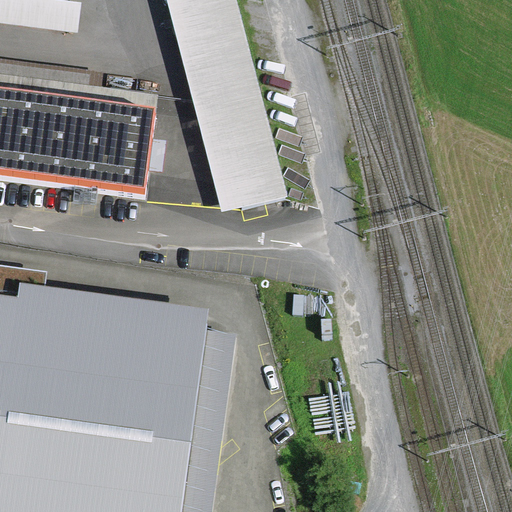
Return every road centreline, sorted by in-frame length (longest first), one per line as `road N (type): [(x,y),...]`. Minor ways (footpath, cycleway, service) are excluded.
road 1 (track): [(391,511),(336,243),(323,136),(284,0)]
road 2 (unknown): [(236,511),(250,352),(239,310),(200,288),(0,260)]
